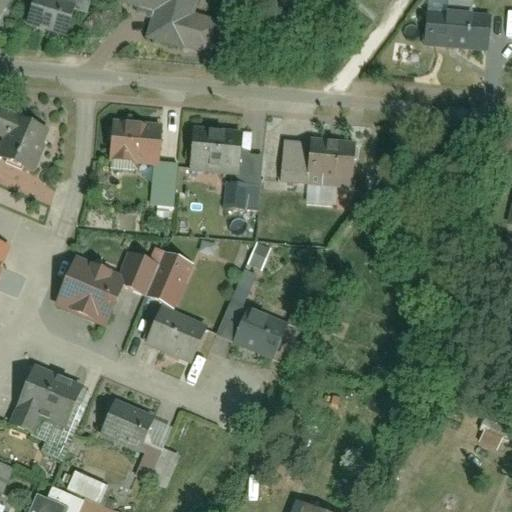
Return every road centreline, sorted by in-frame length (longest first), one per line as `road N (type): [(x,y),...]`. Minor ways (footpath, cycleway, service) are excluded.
road 1 (residential): [(88,78),(511,119)]
road 2 (residential): [(19,327),(66,217),(83,150),(88,78)]
road 3 (residential): [(217,415),(19,327)]
